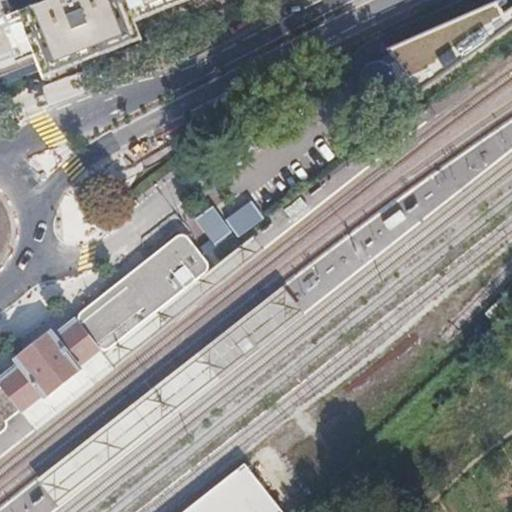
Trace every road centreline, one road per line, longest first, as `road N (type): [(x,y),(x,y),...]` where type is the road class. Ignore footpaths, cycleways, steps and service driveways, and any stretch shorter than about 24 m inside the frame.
road 1 (primary): [(33,203),(112,144),(397,0)]
road 2 (primary): [(334,0),(97,114),(0,150)]
road 3 (track): [(415,511),(511,429)]
